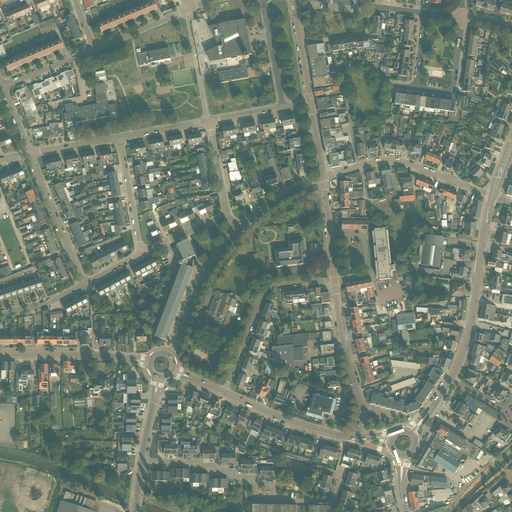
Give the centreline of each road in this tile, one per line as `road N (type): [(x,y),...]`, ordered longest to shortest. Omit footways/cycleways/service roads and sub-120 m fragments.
road 1 (secondary): [(451,377),(472,316),(491,196)]
road 2 (residential): [(226,395),(273,286),(334,279)]
road 3 (unclassified): [(324,177),(401,162),(491,196)]
road 4 (tertiary): [(0,355),(106,355),(148,366)]
road 5 (unclassified): [(169,355),(207,271),(240,227)]
road 6 (residential): [(83,284),(29,154)]
road 7 (secondary): [(358,437),(293,424),(226,395)]
road 8 (unclassified): [(364,408),(334,279)]
